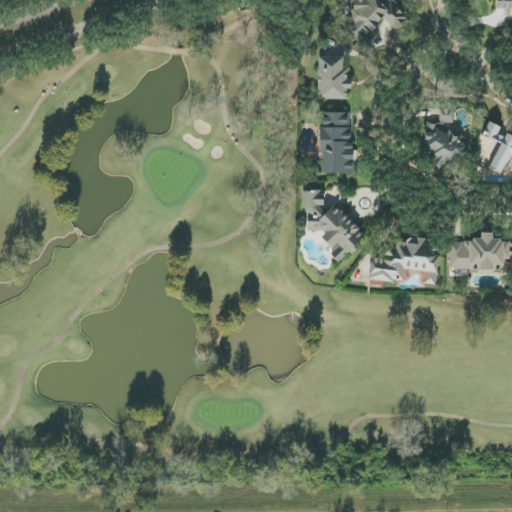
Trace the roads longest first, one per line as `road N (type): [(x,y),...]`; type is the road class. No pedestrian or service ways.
road 1 (residential): [(455,46),(412,75),(393,104),(397,198),(419,209),(511,210)]
road 2 (tertiary): [(0,56),(179,0)]
road 3 (residential): [(441,0),(455,46),(511,101)]
